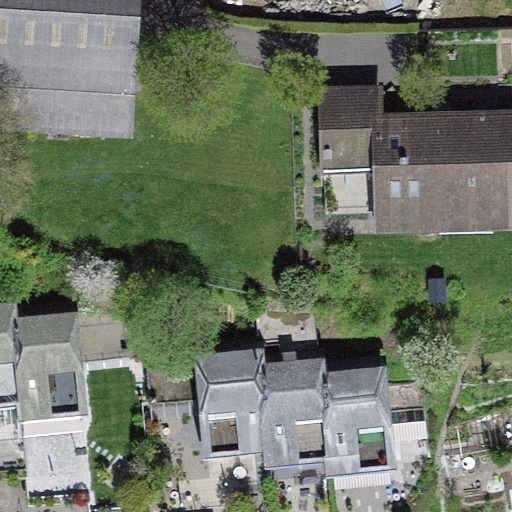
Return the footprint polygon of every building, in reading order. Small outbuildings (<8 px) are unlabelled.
[(140,7),(0,0),(0,117),(134,124),(140,7)] [(511,107),(389,113),(388,89),(329,92),(335,217),(384,215),(385,240),(511,233),(511,107)] [(70,301),(11,308),(22,406),(23,422),(82,415),(70,301)] [(0,408),(22,406),(11,308),(0,309),(0,408)] [(262,356),(260,341),(196,347),(207,461),(272,455),(262,356)] [(284,354),(262,356),(272,455),(273,467),(330,462),(320,363),(285,366),(284,354)] [(382,357),(320,363),(330,462),(331,476),(393,470),(382,357)]
